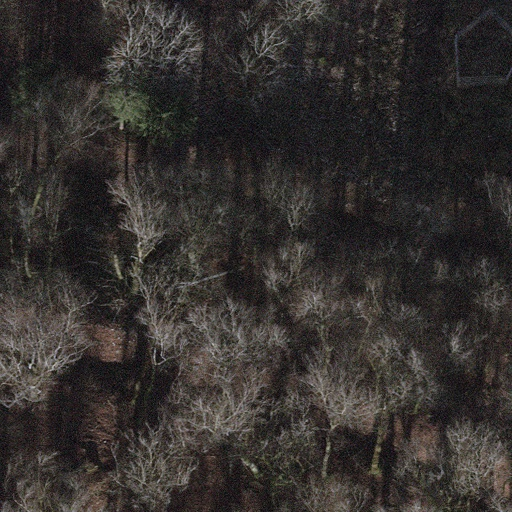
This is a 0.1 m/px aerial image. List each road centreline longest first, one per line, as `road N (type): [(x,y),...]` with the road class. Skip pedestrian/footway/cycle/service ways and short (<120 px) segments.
road 1 (track): [(0,327),(511,507)]
road 2 (track): [(0,144),(511,237)]
